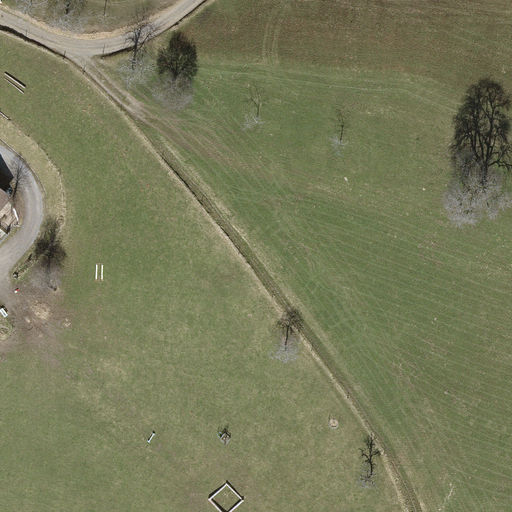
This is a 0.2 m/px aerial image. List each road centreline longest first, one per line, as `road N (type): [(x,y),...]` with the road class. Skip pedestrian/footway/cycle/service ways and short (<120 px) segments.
road 1 (track): [(410,511),(378,440),(223,220),(115,97),(59,47)]
road 2 (track): [(59,47),(105,48),(147,32),(188,0)]
